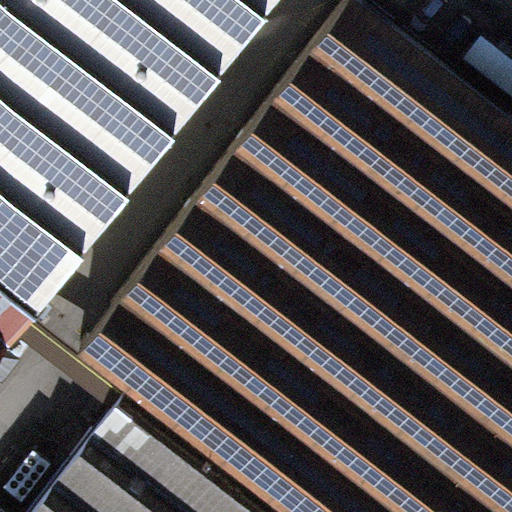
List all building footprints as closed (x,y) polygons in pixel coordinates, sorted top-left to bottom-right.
[(269,0),(0,0),(0,258),(45,293),(269,0)] [(511,204),(511,110),(367,0),(343,0),(81,342),(132,381),(287,499),(511,204)] [(511,511),(511,204),(287,499),(305,511),(511,511)] [(0,351),(45,293),(0,258),(0,351)] [(305,511),(287,499),(132,381),(30,511),(305,511)]
